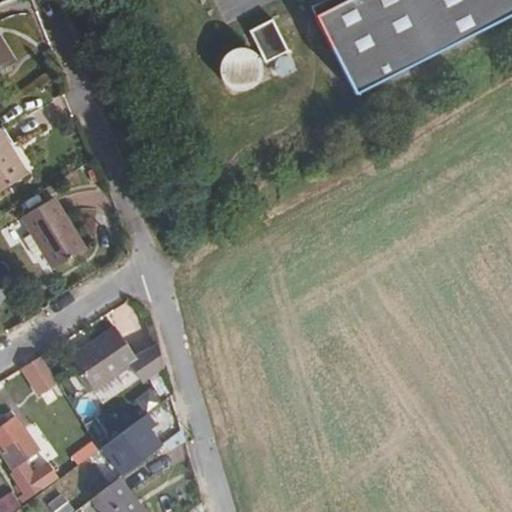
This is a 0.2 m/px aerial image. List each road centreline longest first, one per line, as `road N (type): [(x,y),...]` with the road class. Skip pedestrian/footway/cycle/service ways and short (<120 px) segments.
road 1 (residential): [(152,263),(46,0)]
road 2 (residential): [(152,263),(222,511)]
road 3 (residential): [(0,361),(152,263)]
